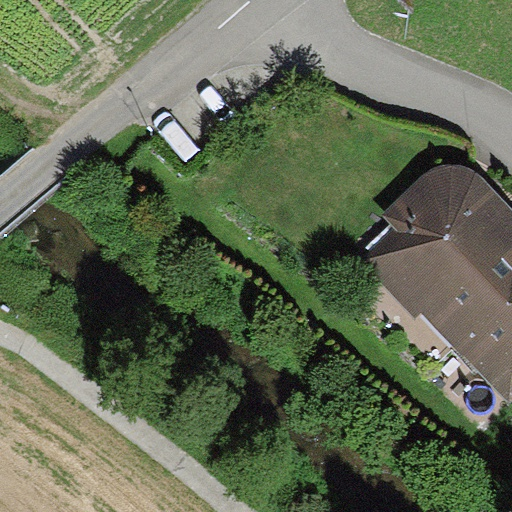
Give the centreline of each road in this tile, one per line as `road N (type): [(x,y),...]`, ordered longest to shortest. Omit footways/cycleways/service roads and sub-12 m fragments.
road 1 (residential): [(0,200),(259,0)]
road 2 (track): [(0,341),(37,359),(237,511)]
